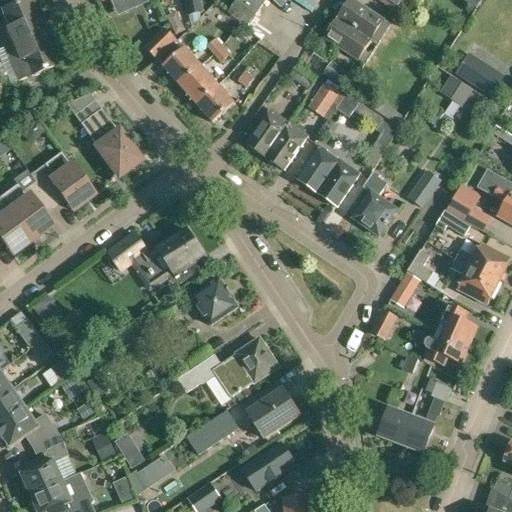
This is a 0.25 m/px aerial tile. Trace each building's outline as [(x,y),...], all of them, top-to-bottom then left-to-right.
[(0,62),(4,72),(10,86),(17,83),(16,82),(55,66),(42,34),(45,33),(30,0),(24,0),(0,10),(0,11),(7,29),(0,31),(0,43),(2,49),(0,50),(0,62)] [(200,0),(184,0),(188,17),(203,14),(200,0)] [(236,0),(227,13),(248,27),(262,6),(266,0),(236,0)] [(349,0),(337,19),(370,41),(384,21),(352,0),(349,0)] [(372,0),(396,15),(407,0),(372,0)] [(182,40),(194,35),(185,15),(173,20),(182,40)] [(324,38),(357,60),(370,41),(337,19),(324,38)] [(144,50),(157,64),(179,43),(167,29),(144,50)] [(207,47),(213,55),(223,47),(216,39),(207,47)] [(213,55),(221,63),(230,55),(223,47),(213,55)] [(163,67),(179,85),(200,67),(184,48),(163,67)] [(306,66),(322,76),(323,74),(345,88),(348,90),(356,79),(352,75),(331,62),(330,63),(314,52),(306,66)] [(456,75),(491,98),(501,83),(465,60),(456,75)] [(289,77),(308,91),(315,82),(319,76),(299,63),(289,77)] [(179,85),(196,105),(217,86),(200,67),(179,85)] [(237,82),(247,89),(254,78),(244,72),(237,82)] [(340,88),(319,75),(319,76),(315,82),(323,87),(308,108),(327,121),(342,99),(343,97),(337,93),(340,88)] [(440,94),(462,108),(473,91),(451,77),(440,94)] [(196,105),(212,123),(233,105),(217,86),(196,105)] [(67,108),(117,176),(137,161),(88,93),(67,108)] [(377,129),(382,121),(383,120),(345,96),(335,111),(347,120),(352,112),(377,129)] [(384,118),(389,121),(399,127),(404,118),(379,101),(372,110),(384,118)] [(427,121),(443,131),(452,118),(437,108),(427,121)] [(246,145),(265,158),(288,124),(269,111),(246,145)] [(376,143),(386,149),(399,127),(389,121),(387,124),(382,121),(377,129),(375,131),(380,135),(376,143)] [(492,133),(511,145),(511,128),(499,121),(492,133)] [(30,141),(42,132),(35,122),(23,130),(30,141)] [(265,158),(284,171),(307,137),(288,124),(265,158)] [(2,140),(0,141),(0,151),(3,155),(10,150),(2,140)] [(297,181),(317,194),(340,161),(321,147),(297,181)] [(34,183),(53,208),(64,200),(71,210),(90,196),(60,154),(29,176),(34,183)] [(317,194),(337,208),(360,174),(340,161),(317,194)] [(479,189),(506,205),(499,217),(511,224),(511,184),(489,171),(479,189)] [(408,199),(422,209),(441,182),(427,172),(408,199)] [(352,219),(378,238),(397,211),(379,198),(387,185),(373,174),(363,189),(370,193),(352,219)] [(0,197),(0,199),(30,240),(49,226),(42,217),(53,208),(34,183),(21,192),(16,185),(0,197)] [(481,196),(461,185),(446,211),(483,233),(491,219),(474,208),(481,196)] [(0,247),(4,244),(11,254),(30,240),(0,199),(0,247)] [(447,227),(464,237),(470,227),(445,212),(436,227),(445,232),(447,227)] [(132,258),(128,261),(149,293),(176,276),(181,284),(205,268),(200,260),(204,257),(186,230),(158,248),(149,254),(147,250),(145,248),(132,258)] [(136,232),(107,253),(114,262),(127,252),(132,258),(145,248),(147,250),(148,249),(143,241),(136,232)] [(455,261),(497,282),(508,260),(482,246),(475,259),(460,252),(455,261)] [(407,272),(426,284),(433,273),(424,267),(430,257),(420,251),(407,272)] [(459,291),(486,304),(497,282),(455,261),(451,269),(466,277),(459,291)] [(420,282),(407,274),(399,286),(412,294),(420,282)] [(192,299),(211,326),(238,309),(219,281),(192,299)] [(155,311),(165,326),(183,314),(173,299),(155,311)] [(35,310),(47,326),(61,316),(49,300),(35,310)] [(444,335),(468,346),(476,328),(463,322),(467,314),(448,305),(440,323),(447,327),(444,335)] [(369,334),(386,343),(398,319),(382,310),(369,334)] [(32,350),(44,342),(28,320),(16,329),(32,350)] [(168,351),(184,374),(210,356),(196,334),(168,351)] [(424,358),(443,366),(447,357),(461,363),(468,346),(444,335),(440,343),(432,340),(430,340),(429,340),(427,341),(426,341),(426,342),(425,343),(425,344),(425,345),(425,346),(425,347),(426,349),(427,350),(428,350),(424,358)] [(216,377),(231,399),(241,392),(255,384),(278,368),(259,339),(235,355),(236,355),(219,366),(212,371),(216,377)] [(52,354),(44,342),(32,350),(40,362),(52,354)] [(150,345),(140,350),(153,376),(163,371),(150,345)] [(402,371),(412,375),(419,359),(408,355),(402,371)] [(64,361),(51,369),(60,383),(73,375),(64,361)] [(206,381),(197,367),(177,381),(186,394),(206,381)] [(0,397),(12,390),(0,372),(0,397)] [(95,401),(106,395),(97,379),(86,385),(95,401)] [(0,424),(24,408),(12,390),(0,397),(0,424)] [(247,413),(264,440),(300,416),(282,390),(247,413)] [(428,414),(439,418),(445,403),(434,399),(428,414)] [(87,402),(76,410),(82,419),(94,412),(87,402)] [(24,408),(0,424),(0,443),(2,442),(6,447),(8,446),(10,449),(26,438),(33,449),(58,436),(44,416),(35,423),(24,408)] [(378,436),(401,445),(411,418),(389,409),(378,436)] [(206,425),(218,443),(239,429),(227,411),(206,425)] [(401,445),(423,454),(434,427),(411,418),(401,445)] [(30,496),(62,482),(53,462),(66,456),(58,436),(33,449),(39,461),(25,467),(27,472),(20,475),(23,480),(22,484),(24,490),(28,492),(30,496)] [(109,438),(95,444),(103,463),(118,457),(109,438)] [(242,470),(256,492),(295,466),(281,444),(242,470)] [(130,470),(143,462),(136,450),(123,458),(130,470)] [(136,473),(146,489),(173,471),(162,456),(136,473)] [(62,482),(30,496),(32,501),(31,505),(33,511),(35,511),(95,511),(91,502),(87,503),(83,494),(86,492),(79,475),(75,476),(62,482)] [(186,499),(194,511),(204,511),(222,501),(210,483),(186,499)] [(122,508),(134,502),(131,495),(119,501),(122,508)] [(283,500),(284,511),(313,511),(311,495),(283,500)] [(511,511),(511,501),(511,500),(506,511),(494,511),(491,511),(490,510),(489,511),(511,511)]
